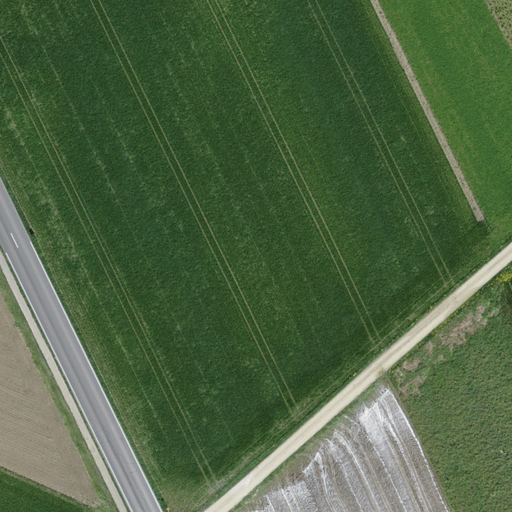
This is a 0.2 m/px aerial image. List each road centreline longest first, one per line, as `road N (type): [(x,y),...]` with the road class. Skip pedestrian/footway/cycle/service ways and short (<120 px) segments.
road 1 (track): [(511,251),(212,511)]
road 2 (secondary): [(0,228),(144,511)]
